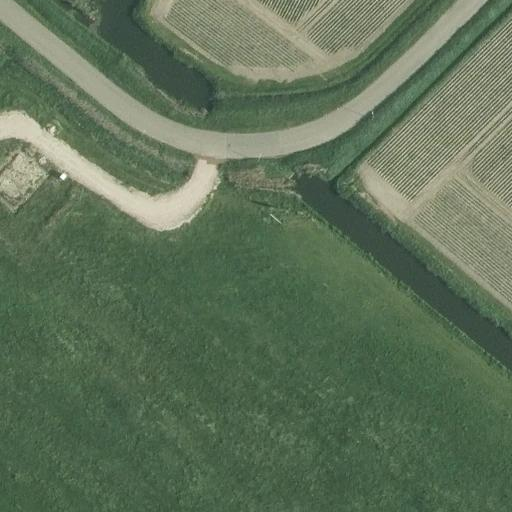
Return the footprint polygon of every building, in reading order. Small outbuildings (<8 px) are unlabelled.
[(0,188),(5,193),(32,163),(17,150),(0,168),(0,188)] [(32,163),(5,193),(20,206),(18,208),(24,214),(32,205),(26,199),(47,176),(32,163)] [(50,222),(44,232),(52,237),(53,234),(70,243),(90,209),(73,199),(57,226),(50,222)] [(90,209),(70,243),(87,253),(85,256),(93,260),(99,250),(92,246),(107,219),(90,209)] [(114,267),(111,279),(119,281),(120,278),(139,282),(148,244),(129,239),(122,269),(114,267)] [(148,244),(139,282),(158,287),(157,290),(165,292),(168,281),(160,279),(168,248),(148,244)] [(189,277),(186,289),(195,291),(196,288),(214,292),(224,254),(205,249),(197,279),(189,277)] [(224,254),(214,292),(233,297),(232,300),(241,302),(244,291),(236,289),(243,258),(224,254)] [(277,298),(269,307),(275,313),(277,311),(292,323),(318,293),(303,280),(283,304),(277,298)] [(318,293),(292,323),(307,336),(305,339),(311,344),(319,335),(313,330),(333,306),(318,293)] [(337,351),(329,360),(335,365),(337,363),(352,375),(378,345),(363,332),(343,356),(337,351)] [(378,345),(352,375),(367,388),(364,391),(371,396),(379,387),(373,382),(393,358),(378,345)] [(177,409),(172,421),(180,424),(181,421),(199,428),(214,391),(196,384),(184,413),(177,409)] [(397,403),(389,412),(396,418),(398,415),(412,428),(438,398),(423,385),(403,408),(397,403)] [(214,391),(199,428),(217,436),(216,439),(224,442),(228,431),(221,428),(233,399),(214,391)] [(438,398),(412,428),(427,441),(425,443),(431,449),(439,440),(433,434),(454,411),(438,398)] [(103,414),(90,429),(120,455),(133,441),(135,443),(141,436),(132,428),(127,434),(103,414)] [(0,431),(0,443),(1,444),(9,435),(2,429),(0,432),(0,431)] [(90,429),(77,444),(101,465),(95,471),(104,478),(110,472),(108,470),(120,455),(90,429)] [(250,450),(242,460),(248,465),(251,463),(265,475),(291,445),(276,432),(256,456),(250,450)] [(457,456),(450,465),(456,470),(458,468),(473,480),(499,450),(484,437),(463,461),(457,456)] [(291,445),(265,475),(280,488),(278,491),(284,496),(292,487),(286,482),(306,458),(291,445)] [(511,461),(499,450),(473,480),(487,493),(485,496),(492,501),(500,492),(494,487),(511,465),(511,461)] [(50,475),(37,490),(62,511),(70,511),(80,502),(82,504),(88,497),(79,489),(74,495),(50,475)] [(310,503),(302,511),(339,511),(352,498),(336,485),(316,508),(310,503)] [(62,511),(37,490),(24,505),(31,511),(62,511)] [(352,498),(339,511),(365,511),(367,511),(352,498)]
